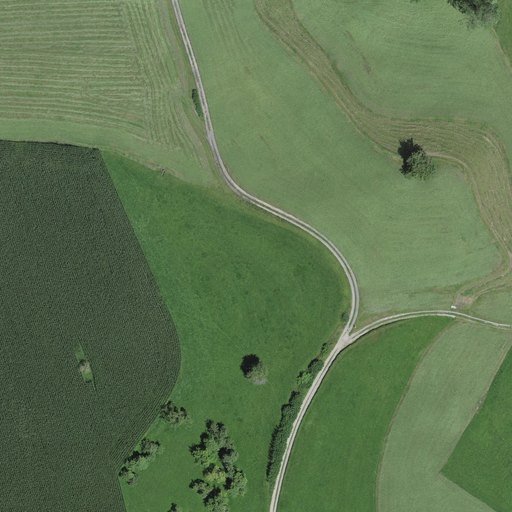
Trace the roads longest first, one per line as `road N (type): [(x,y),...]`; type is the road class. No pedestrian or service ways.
road 1 (track): [(174,0),(228,183),(315,233),(350,274),(353,316),(343,341)]
road 2 (track): [(343,341),(299,412),(275,511)]
road 3 (track): [(343,341),(385,320),(418,315),(511,328)]
